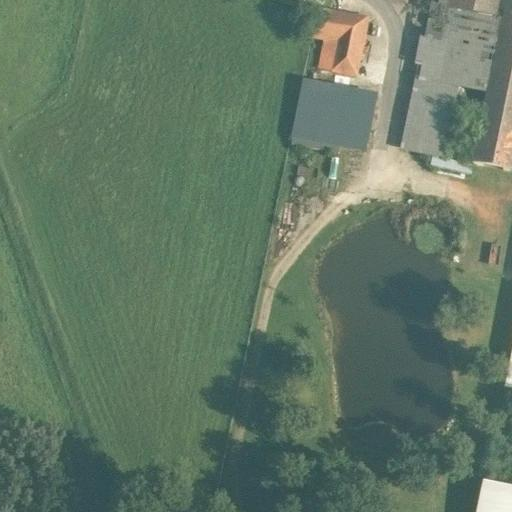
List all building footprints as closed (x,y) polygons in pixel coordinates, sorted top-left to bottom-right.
[(505,0),(439,0),(431,43),(450,47),(443,86),(458,89),(444,159),(471,165),(505,0)] [(511,0),(505,0),(471,165),(511,173),(511,171),(511,0)] [(367,20),(317,10),(311,37),(325,40),(319,70),(355,77),(367,20)] [(374,99),(305,86),(293,137),(366,151),(374,99)] [(511,511),(511,490),(484,485),(478,511),(511,511)]
